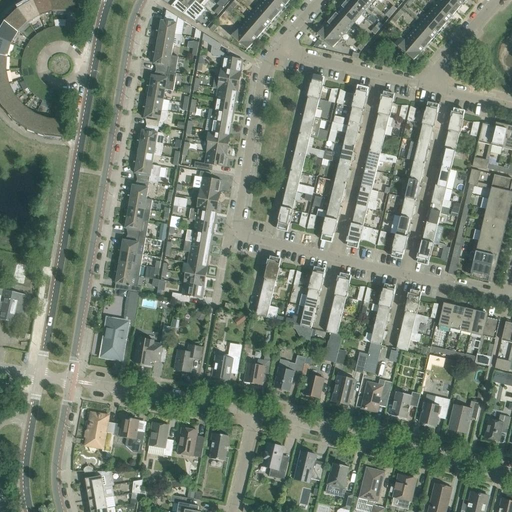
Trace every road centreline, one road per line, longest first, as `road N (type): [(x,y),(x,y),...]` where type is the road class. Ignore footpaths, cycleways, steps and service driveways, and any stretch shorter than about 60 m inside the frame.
road 1 (tertiary): [(69,380),(130,25),(141,0)]
road 2 (tertiary): [(110,0),(40,376)]
road 3 (residential): [(511,476),(254,413)]
road 4 (residential): [(237,228),(261,77),(275,51)]
road 5 (residential): [(237,228),(406,276)]
road 6 (residential): [(433,83),(275,51)]
road 7 (residential): [(254,413),(99,385)]
road 8 (tertiary): [(40,376),(25,470),(30,511)]
road 9 (tertiary): [(60,511),(54,467),(69,380)]
